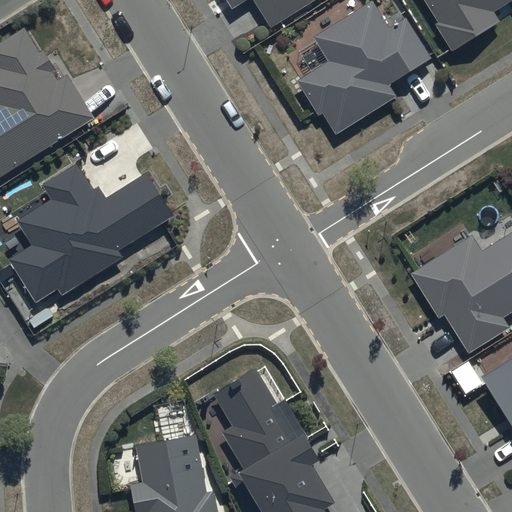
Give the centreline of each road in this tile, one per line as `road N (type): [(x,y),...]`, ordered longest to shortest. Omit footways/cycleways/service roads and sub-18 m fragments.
road 1 (residential): [(282,249),(79,378),(45,446),(47,511)]
road 2 (residential): [(450,511),(282,249)]
road 3 (residential): [(282,249),(130,0)]
road 4 (residential): [(282,249),(511,108)]
